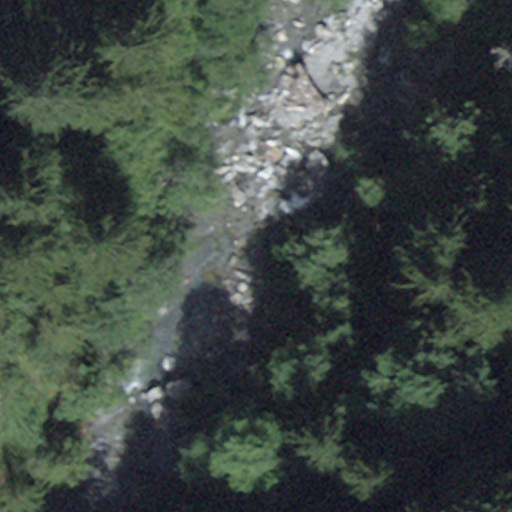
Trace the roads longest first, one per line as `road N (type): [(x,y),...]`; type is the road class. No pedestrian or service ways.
road 1 (track): [(310,511),(511,183)]
road 2 (track): [(511,405),(406,511)]
